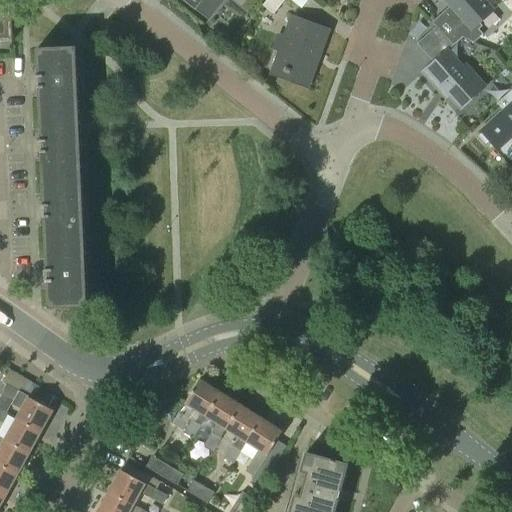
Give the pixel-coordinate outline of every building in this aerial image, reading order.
[(210,13),(217,4),(219,5),(222,0),(186,0),(196,8),(198,5),(211,15),(211,14),(210,13)] [(308,0),(270,0),(279,6),(284,0),(291,0),(302,8),(308,0)] [(444,12),(432,22),(436,27),(452,46),(453,46),(462,38),(473,43),(482,35),(478,30),(482,26),(478,23),(493,10),(483,0),(443,0),(450,6),(454,11),(448,16),(444,12)] [(10,5),(0,5),(0,41),(12,41),(10,5)] [(275,48),(279,50),(273,67),(286,72),(284,78),(307,87),(308,86),(304,85),(312,61),(309,60),(312,52),(319,55),(328,30),(291,17),(284,38),(279,36),(275,48)] [(442,88),(460,108),(484,87),(465,65),(462,67),(447,50),(452,46),(435,27),(417,44),(433,63),(423,72),(439,91),(442,88)] [(48,308),(87,307),(75,47),(36,48),(48,308)] [(483,132),(478,136),(485,144),(490,139),(511,163),(511,161),(511,89),(498,102),(496,104),(503,112),(482,131),(483,132)] [(9,370),(2,383),(5,385),(18,392),(27,397),(28,397),(52,410),(58,399),(34,384),(9,370)] [(184,403),(195,410),(205,416),(220,393),(199,380),(184,403)] [(1,392),(14,399),(18,392),(5,385),(1,392)] [(11,405),(20,410),(16,418),(41,431),(52,410),(28,397),(27,397),(18,392),(14,399),(11,405)] [(241,406),(220,393),(205,416),(217,424),(226,429),(241,406)] [(241,406),(226,429),(237,437),(246,442),(261,419),(241,406)] [(199,425),(205,416),(195,410),(189,419),(191,420),(199,425)] [(4,439),(29,453),(41,431),(16,418),(4,439)] [(282,432),(261,419),(246,442),(258,450),(244,472),(253,477),(250,481),(260,486),(273,466),(264,461),(282,432)] [(191,439),(199,425),(191,420),(182,434),(191,439)] [(220,438),(226,429),(217,424),(212,433),(220,438)] [(211,452),(220,438),(212,433),(203,447),(211,452)] [(4,440),(0,437),(0,464),(17,474),(29,453),(4,439),(4,440)] [(241,451),(246,442),(237,437),(232,446),(241,451)] [(232,465),(241,451),(232,446),(223,459),(232,465)] [(296,510),(290,508),(288,511),(334,511),(338,499),(339,500),(339,499),(337,498),(340,490),(342,491),(342,490),(340,489),(347,464),(305,452),(304,457),(310,459),(296,510)] [(166,479),(172,469),(150,456),(144,466),(166,479)] [(0,491),(6,495),(17,474),(0,464),(0,491)] [(177,485),(183,475),(172,469),(166,479),(177,485)] [(154,489),(120,470),(108,491),(133,505),(140,493),(149,498),(150,496),(154,489)] [(168,496),(154,489),(150,496),(164,504),(168,496)] [(129,511),(133,505),(108,491),(96,511),(129,511)] [(243,511),(248,506),(237,499),(228,511),(243,511)]
